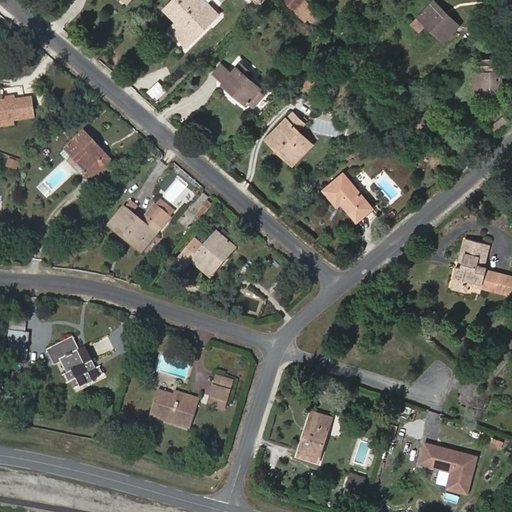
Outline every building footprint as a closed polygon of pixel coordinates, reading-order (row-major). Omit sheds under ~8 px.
[(207,21),(197,11),(206,2),(203,0),(176,0),(168,9),(180,21),(175,26),(180,32),(178,35),(189,46),(210,24),(207,21)] [(282,0),(295,12),(305,1),(304,0),(282,0)] [(305,21),(315,11),(305,1),(295,12),(305,21)] [(448,14),(436,1),(433,4),(445,17),(448,14)] [(207,21),(216,12),(206,2),(197,11),(207,21)] [(448,14),(445,17),(433,4),(414,24),(421,31),(427,25),(445,41),(460,25),(448,14)] [(175,26),(172,29),(178,35),(180,32),(175,26)] [(327,56),(334,49),(320,36),(314,43),(327,56)] [(504,98),(503,77),(503,71),(508,70),(507,59),(483,61),(484,73),(482,73),(482,94),(483,100),(504,98)] [(503,77),(511,75),(511,59),(507,59),(508,70),(503,71),(503,77)] [(223,62),(213,73),(224,83),(234,73),(223,62)] [(261,90),(261,89),(250,79),(255,74),(242,64),(234,73),(224,83),(248,105),(249,104),(249,103),(261,90)] [(309,97),(319,86),(309,77),(300,87),(309,97)] [(158,99),(169,90),(161,80),(150,90),(158,99)] [(249,104),(255,109),(267,96),(261,90),(249,103),(249,104)] [(15,122),(36,119),(33,99),(17,101),(6,103),(5,99),(0,99),(0,128),(15,126),(15,122)] [(421,122),(426,117),(415,106),(410,111),(421,122)] [(296,162),(313,144),(300,131),(296,127),(302,120),(294,112),(268,139),(278,149),(280,147),(296,162)] [(492,127),(498,133),(511,122),(505,115),(492,127)] [(296,127),(300,131),(306,125),(302,120),(296,127)] [(80,165),(84,161),(92,169),(102,159),(96,153),(99,149),(84,134),(67,151),(80,165)] [(278,149),(294,165),(296,162),(280,147),(278,149)] [(99,149),(96,153),(102,159),(108,166),(111,162),(99,149)] [(93,181),(108,166),(102,159),(92,169),(88,173),(89,175),(89,177),(93,181)] [(92,169),(84,161),(80,165),(88,173),(92,169)] [(93,181),(100,187),(118,169),(111,162),(108,166),(93,181)] [(358,221),(375,208),(346,174),(326,191),(339,206),(343,203),(358,221)] [(173,217),(177,212),(162,199),(158,205),(173,217)] [(197,217),(201,220),(213,206),(209,202),(197,217)] [(139,209),(132,203),(127,209),(127,210),(133,215),(134,215),(139,209)] [(154,233),(157,236),(173,217),(158,205),(142,222),(134,215),(133,215),(127,210),(127,209),(126,208),(110,227),(123,237),(127,233),(142,246),(154,233)] [(123,237),(142,253),(157,236),(154,233),(142,246),(127,233),(123,237)] [(216,268),(233,247),(218,234),(209,243),(201,238),(195,243),(193,243),(176,263),(184,271),(192,263),(211,279),(218,270),(216,268)] [(489,266),(487,266),(492,245),(467,239),(454,287),(470,291),(471,286),(496,292),(500,277),(500,276),(501,273),(488,270),(489,266)] [(218,270),(236,249),(233,247),(216,268),(218,270)] [(496,292),(503,294),(507,278),(500,276),(500,277),(496,292)] [(11,329),(9,349),(28,350),(30,330),(11,329)] [(100,369),(98,370),(87,347),(79,351),(73,338),(49,350),(56,362),(61,360),(68,374),(66,375),(69,383),(74,381),(77,388),(80,387),(82,389),(87,385),(89,387),(97,382),(96,381),(101,379),(101,377),(104,376),(100,369)] [(211,397),(227,402),(233,382),(218,377),(211,397)] [(192,431),(200,404),(174,396),(159,390),(151,418),(192,431)] [(201,399),(176,391),(174,396),(200,404),(201,399)] [(317,413),(313,412),(305,436),(309,438),(317,413)] [(299,457),(320,463),(334,419),(317,413),(309,438),(305,436),(299,457)] [(506,452),(508,444),(499,441),(497,449),(506,452)] [(468,494),(477,458),(427,444),(422,463),(453,472),(449,489),(468,494)] [(343,502),(358,506),(366,484),(351,480),(343,502)]
